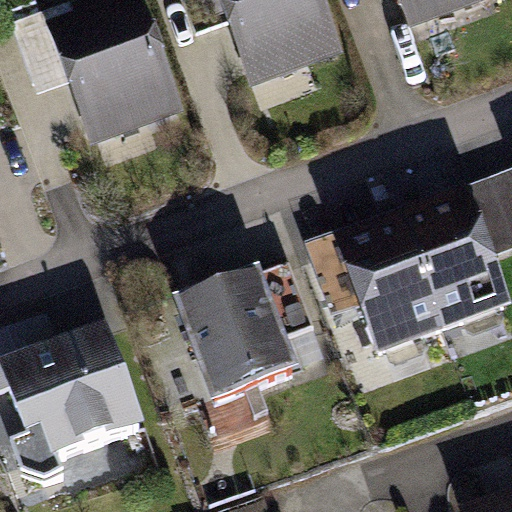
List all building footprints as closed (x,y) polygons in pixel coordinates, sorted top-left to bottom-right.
[(183,0),(193,26),(231,13),(252,71),(327,43),(311,0),(183,0)] [(407,0),(412,12),(443,0),(407,0)] [(69,8),(13,29),(34,85),(71,71),(93,129),(168,102),(133,8),(77,28),(69,8)] [(511,183),(492,190),(511,243),(511,244),(511,183)] [(461,201),(463,206),(465,205),(482,253),(511,243),(492,190),(461,201)] [(482,253),(465,205),(463,206),(403,228),(442,332),(503,310),(482,253)] [(442,332),(403,228),(342,251),(380,355),(442,332)] [(290,270),(257,283),(281,348),(314,336),(290,270)] [(257,283),(180,311),(215,406),(245,396),(254,421),(268,416),(259,390),(293,378),(281,348),(257,283)] [(0,339),(0,393),(9,390),(17,411),(38,420),(54,464),(139,432),(105,338),(57,356),(45,323),(0,339)]
